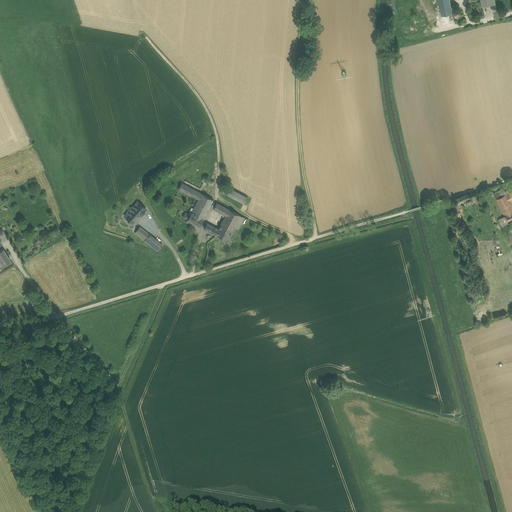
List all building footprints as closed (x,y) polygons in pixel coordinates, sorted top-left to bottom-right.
[(438,0),(442,14),(453,12),(449,0),(438,0)] [(198,199),(201,193),(181,183),(178,189),(198,199)] [(248,198),(226,186),(222,193),(244,204),(248,198)] [(493,193),(496,199),(505,194),(504,192),(502,188),(493,193)] [(191,212),(203,219),(213,200),(201,193),(198,199),(191,212)] [(496,199),(505,216),(511,212),(511,205),(509,200),(506,194),(505,194),(496,199)] [(137,201),(125,216),(133,223),(146,209),(137,201)] [(226,215),(229,209),(216,203),(213,209),(226,215)] [(216,234),(227,240),(233,227),(240,215),(229,209),(226,215),(217,231),(216,234)] [(188,219),(200,226),(203,219),(191,212),(190,215),(188,219)] [(244,217),(240,215),(233,227),(238,230),(244,217)] [(509,224),(507,220),(505,216),(498,219),(502,227),(509,224)] [(216,234),(217,231),(206,224),(204,228),(216,234)] [(140,226),(134,233),(157,251),(162,244),(140,226)] [(3,248),(0,250),(0,266),(10,259),(3,248)]
